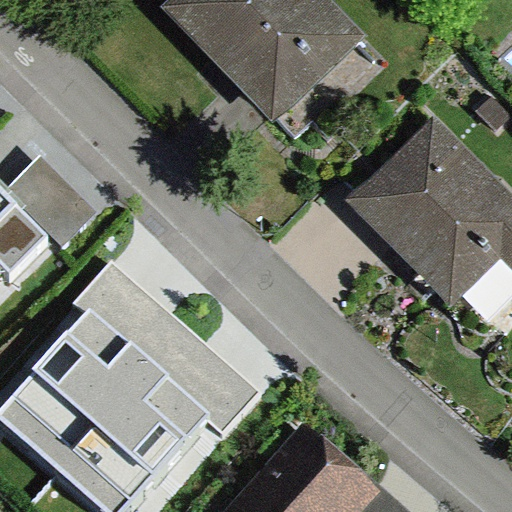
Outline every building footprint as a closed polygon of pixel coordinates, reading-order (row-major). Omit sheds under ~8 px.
[(363,40),(325,0),(176,0),(164,12),(272,126),(280,118),(295,134),(370,64),(354,48),(363,40)] [(511,203),(433,124),(349,209),(453,312),(502,262),(511,271),(511,203)] [(0,271),(12,284),(46,249),(57,261),(100,218),(40,158),(8,190),(0,181),(0,271)] [(78,350),(13,421),(112,511),(145,511),(260,388),(191,325),(201,314),(131,250),(78,308),(117,344),(96,367),(78,350)] [(400,511),(301,425),(224,511),(400,511)]
